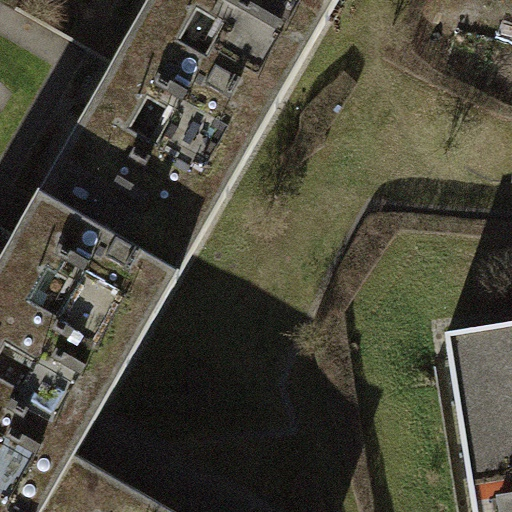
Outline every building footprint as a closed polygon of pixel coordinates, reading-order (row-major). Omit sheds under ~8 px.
[(112,62),(59,153),(94,173),(105,153),(151,179),(162,159),(225,195),(300,64),(258,40),(270,20),(236,0),(148,0),(119,51),(112,62)] [(236,0),(270,20),(258,40),(300,64),(336,0),(236,0)] [(12,235),(0,255),(0,347),(2,348),(14,328),(55,352),(66,335),(124,369),(225,195),(162,159),(151,179),(105,153),(94,173),(59,153),(22,217),(12,235)] [(511,511),(511,320),(436,333),(463,511),(511,511)] [(0,511),(150,511),(155,505),(72,457),(95,417),(124,369),(66,335),(55,352),(14,328),(2,348),(0,347),(0,511)]
